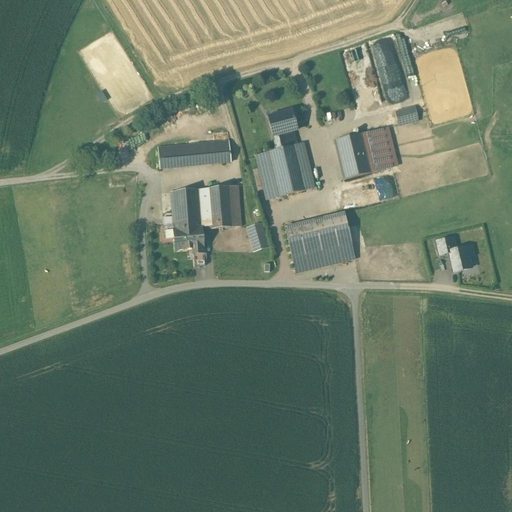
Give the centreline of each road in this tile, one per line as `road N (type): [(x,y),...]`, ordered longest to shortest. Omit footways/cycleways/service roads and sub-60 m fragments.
road 1 (unclassified): [(0,351),(191,285),(426,288),(511,300)]
road 2 (unclassified): [(0,183),(42,177),(171,97),(397,28)]
